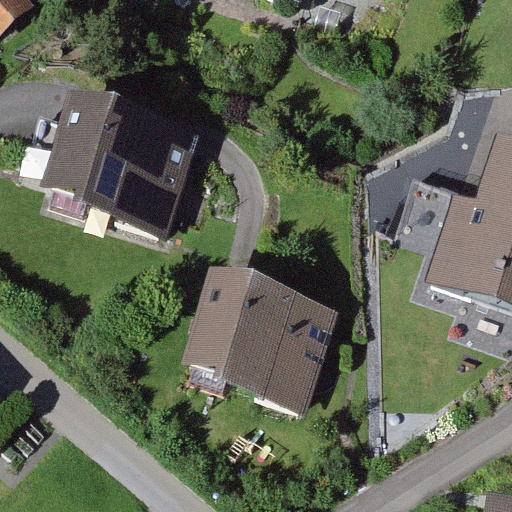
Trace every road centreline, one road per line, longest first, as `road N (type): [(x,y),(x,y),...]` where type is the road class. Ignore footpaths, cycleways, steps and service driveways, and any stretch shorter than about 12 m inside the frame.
road 1 (residential): [(0,359),(177,511)]
road 2 (residential): [(511,429),(364,511)]
